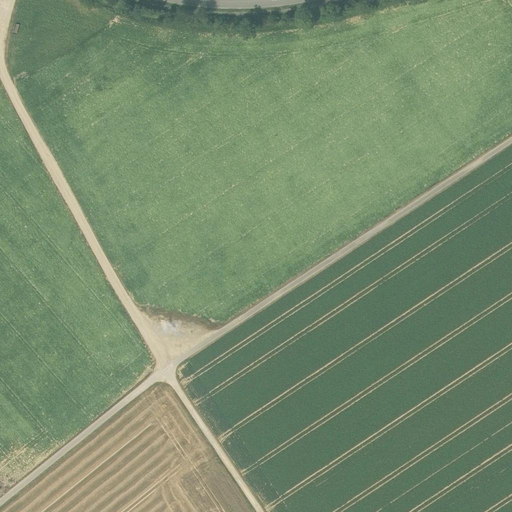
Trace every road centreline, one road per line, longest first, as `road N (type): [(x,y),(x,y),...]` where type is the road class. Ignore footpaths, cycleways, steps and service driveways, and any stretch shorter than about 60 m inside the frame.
road 1 (track): [(511,141),(105,414),(0,499)]
road 2 (track): [(259,511),(166,373),(0,70)]
